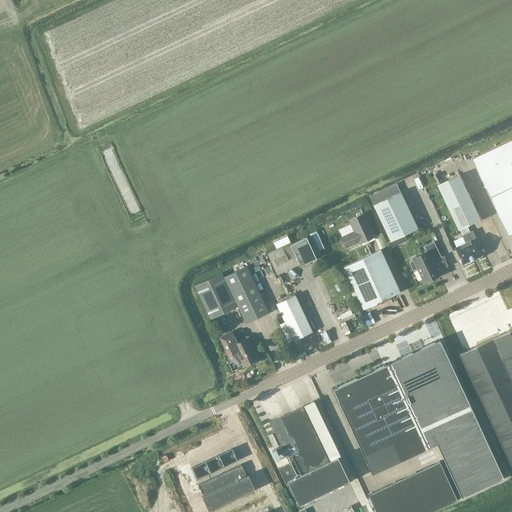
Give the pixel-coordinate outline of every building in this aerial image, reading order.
[(511,139),(473,157),(510,236),(511,235),(511,139)] [(463,235),(470,232),(468,227),(482,220),(461,175),(439,185),(460,230),(463,235)] [(374,205),(391,241),(418,228),(401,192),(374,205)] [(350,224),(338,229),(342,237),(341,237),(346,247),(359,241),(359,243),(374,236),(363,213),(349,220),(350,224)] [(470,232),(463,235),(463,236),(466,242),(455,247),(464,264),(485,254),(477,237),(476,237),(473,231),(470,232)] [(307,238),(314,252),(318,251),(311,236),(307,238)] [(289,243),(267,254),(277,275),(300,265),(300,266),(317,259),(314,252),(307,238),(307,237),(290,244),(289,243)] [(418,269),(425,283),(439,276),(432,262),(441,257),(434,242),(424,247),(427,252),(413,258),(414,260),(409,262),(413,271),(418,269)] [(400,291),(380,249),(343,267),(363,309),(400,291)] [(260,252),(256,254),(260,262),(264,260),(260,252)] [(224,277),(237,305),(246,323),(269,312),(247,266),(224,277)] [(237,305),(224,277),(223,275),(196,288),(210,318),(237,305)] [(276,304),(293,341),(312,332),(295,295),(276,304)] [(511,329),(459,354),(511,467),(511,329)] [(229,357),(237,354),(243,367),(251,364),(253,364),(255,364),(257,363),(261,359),(253,344),(251,345),(247,338),(237,342),(232,331),(219,338),(224,347),(229,357)] [(414,350),(399,357),(405,370),(420,363),(414,350)] [(363,375),(333,389),(339,401),(364,456),(392,444),(400,462),(428,449),(395,375),(388,363),(366,373),(363,375)] [(299,505),(349,481),(338,457),(340,456),(313,401),(302,406),(287,413),(269,422),(289,463),(279,468),(285,482),(287,481),(299,505)] [(460,495),(503,479),(479,415),(435,431),(460,495)] [(386,486),(368,494),(376,511),(429,511),(458,499),(440,461),(434,463),(386,486)] [(209,511),(255,490),(248,475),(247,476),(241,464),(198,485),(203,497),(202,497),(209,511)]
